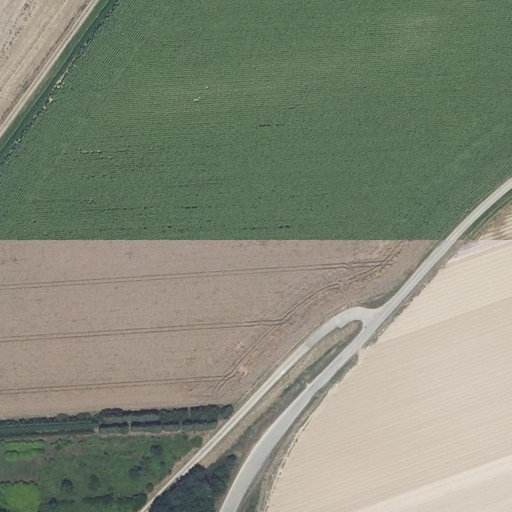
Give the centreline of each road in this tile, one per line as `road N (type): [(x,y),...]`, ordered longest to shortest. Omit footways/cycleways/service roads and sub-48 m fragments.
road 1 (unclassified): [(230,511),(255,459),(312,388),(462,227),(511,185)]
road 2 (track): [(381,315),(350,315),(310,339),(149,511)]
road 3 (track): [(0,133),(96,0)]
